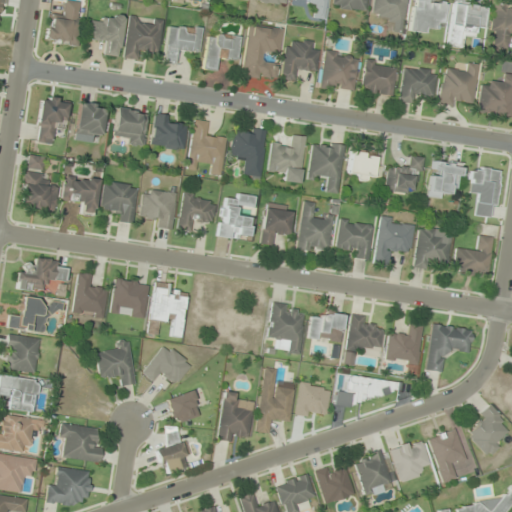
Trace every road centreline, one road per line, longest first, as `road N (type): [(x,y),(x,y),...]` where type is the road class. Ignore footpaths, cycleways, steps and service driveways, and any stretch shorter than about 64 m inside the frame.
road 1 (residential): [(0,232),(511,310)]
road 2 (residential): [(18,65),(511,141)]
road 3 (residential): [(500,308),(481,379),(451,397),(107,511)]
road 4 (residential): [(0,184),(27,0)]
